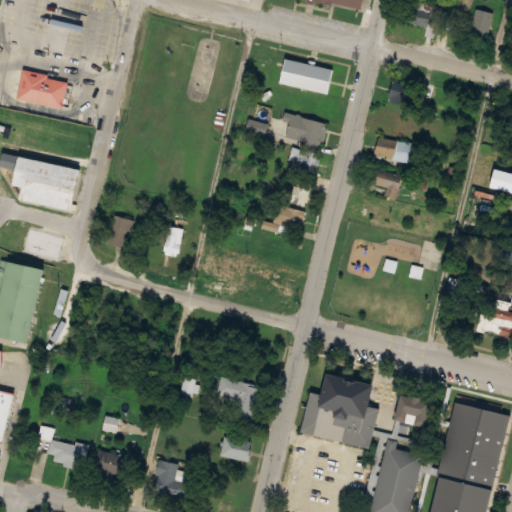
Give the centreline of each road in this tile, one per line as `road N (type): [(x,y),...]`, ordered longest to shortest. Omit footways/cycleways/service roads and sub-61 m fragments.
road 1 (residential): [(263,511),(369,45)]
road 2 (residential): [(82,263),(104,279),(511,380)]
road 3 (residential): [(185,0),(511,80)]
road 4 (residential): [(82,263),(79,236),(137,0)]
